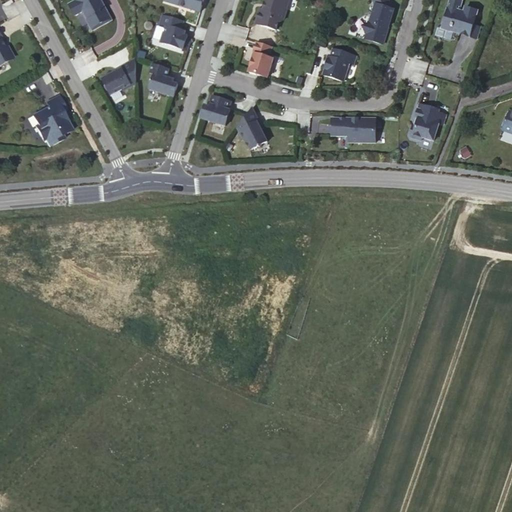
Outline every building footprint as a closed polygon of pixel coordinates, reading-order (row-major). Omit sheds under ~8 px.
[(104,4),(101,0),(79,0),(71,5),(71,8),(72,9),(73,10),(74,13),(75,14),(76,15),(83,11),(92,28),(95,27),(96,29),(110,20),(109,19),(111,17),(104,4)] [(165,0),(165,1),(200,13),(204,0),(165,0)] [(299,12),(301,4),(288,0),(279,0),(275,13),(272,12),(267,27),(288,34),(291,25),(292,26),(296,23),(299,13),(299,12)] [(393,10),(387,0),(371,0),(375,6),(370,23),(363,27),(367,34),(365,39),(383,45),(394,10),(393,10)] [(478,12),(466,8),(464,13),(448,8),(442,29),(470,37),(472,29),(473,26),(478,12)] [(186,32),(182,31),(184,22),(162,15),(159,25),(166,27),(161,43),(188,51),(191,42),(186,41),(188,36),(185,35),(186,32)] [(480,28),(473,26),(472,29),(470,37),(477,40),(480,28)] [(0,35),(0,65),(13,58),(7,47),(5,49),(1,41),(2,41),(0,35)] [(284,51),(269,46),(265,58),(266,58),(261,77),(279,82),(285,64),(281,62),(284,51)] [(356,56),(333,49),(331,57),(329,56),(323,76),(343,82),(349,63),(353,65),(356,56)] [(136,85),(136,59),(121,68),(122,71),(118,73),(118,71),(103,79),(106,85),(105,86),(105,88),(106,89),(107,90),(108,89),(112,96),(123,90),(124,92),(136,85)] [(167,78),(169,70),(152,64),(150,73),(155,75),(153,80),(151,79),(149,84),(151,85),(150,90),(174,98),(178,85),(173,83),(174,80),(167,78)] [(65,118),(56,100),(59,98),(51,83),(39,90),(42,94),(26,103),(31,113),(28,114),(36,129),(39,127),(42,134),(57,126),(56,123),(65,118)] [(229,110),(232,102),(212,96),(209,105),(211,105),(210,108),(205,106),(201,119),(225,127),(227,121),(229,122),(231,117),(229,116),(230,110),(229,110)] [(439,112),(419,105),(414,119),(418,120),(415,126),(412,125),(409,136),(410,138),(420,142),(421,138),(432,142),(438,125),(442,126),(445,116),(438,114),(439,112)] [(260,122),(252,108),(237,128),(243,140),(245,139),(251,150),(257,147),(258,148),(261,148),(262,146),(262,145),(268,142),(260,126),(258,127),(256,124),(260,122)] [(511,135),(511,114),(508,113),(501,132),(511,135)] [(376,142),(376,118),(359,118),(359,120),(353,120),(353,118),(332,117),(332,135),(349,135),(349,142),(376,142)] [(511,135),(505,133),(503,140),(511,142),(511,135)] [(464,148),(458,152),(463,160),(469,156),(464,148)]
